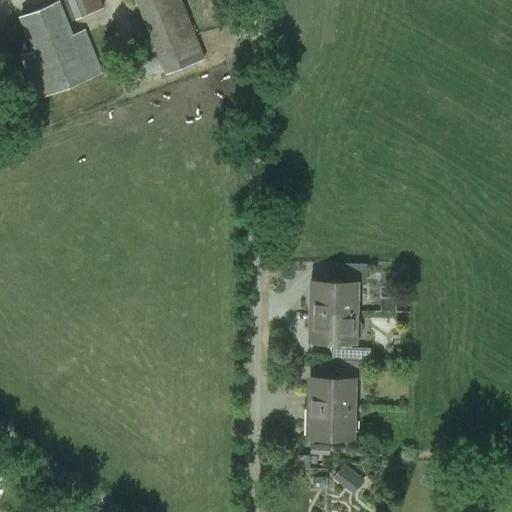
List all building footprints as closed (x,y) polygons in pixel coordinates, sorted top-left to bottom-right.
[(67,23),(58,0),(57,0),(17,16),(31,51),(19,56),(36,99),(102,72),(86,28),(72,34),(67,23)] [(58,0),(67,23),(103,9),(99,0),(58,0)] [(181,0),(135,0),(164,75),(205,59),(181,0)] [(314,282),(313,306),(353,307),(353,283),(314,282)] [(352,320),(353,307),(313,306),(312,340),(352,341),(352,339),(358,339),(362,336),(362,324),(359,321),(352,320)] [(311,378),(311,403),(351,403),(351,379),(311,378)] [(350,437),(351,403),(311,403),(311,436),(350,437)] [(342,461),(333,478),(357,491),(366,475),(342,461)]
